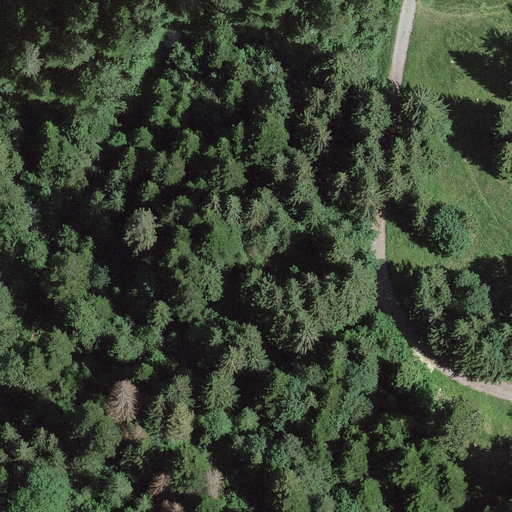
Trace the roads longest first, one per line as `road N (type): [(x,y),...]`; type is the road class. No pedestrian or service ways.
road 1 (track): [(412,0),(375,200),(374,281),(400,330),(444,370),(511,393)]
road 2 (track): [(0,372),(132,114),(208,0)]
